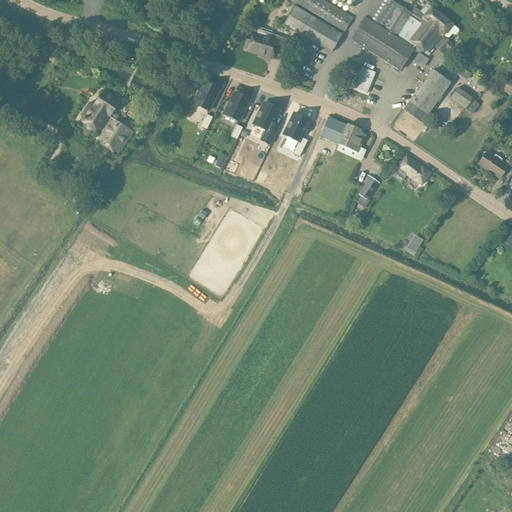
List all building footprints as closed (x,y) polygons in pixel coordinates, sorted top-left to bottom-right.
[(289,0),(344,32),(352,18),(322,0),(289,0)] [(388,0),(375,0),(364,18),(350,40),(399,71),(413,48),(419,54),(421,51),(423,53),(425,51),(428,52),(442,35),(448,39),(452,34),(453,35),(455,35),(456,35),(457,34),(458,32),(458,29),(451,24),(431,8),(425,15),(415,8),(411,14),(388,0)] [(295,7),(284,25),(331,53),(342,35),(295,7)] [(248,41),(245,49),(265,56),(271,58),(274,49),(282,52),(286,39),(271,34),(272,31),(259,27),(255,28),(254,34),(253,34),(251,42),(248,41)] [(443,37),(434,48),(442,54),(446,49),(449,51),(453,45),(451,43),(443,37)] [(58,55),(55,53),(51,53),(48,57),(49,61),(52,64),(57,63),(59,60),(58,55)] [(352,88),(366,94),(375,73),(361,67),(352,88)] [(432,70),(408,103),(403,110),(422,124),(451,83),(432,70)] [(511,80),(509,78),(501,90),(511,97),(511,80)] [(206,83),(204,82),(193,104),(208,111),(219,90),(212,86),(214,84),(207,81),(206,83)] [(458,88),(449,99),(465,110),(473,98),(458,88)] [(89,104),(81,116),(82,121),(81,122),(95,132),(97,131),(101,129),(109,117),(110,118),(98,137),(100,143),(100,145),(111,152),(113,152),(120,153),(134,133),(116,121),(119,116),(113,112),(119,102),(103,92),(94,106),(89,104)] [(237,94),(234,93),(224,114),(239,121),(249,100),(243,97),(244,95),(238,92),(237,94)] [(264,103),(253,124),(266,130),(260,142),(268,145),(278,126),(272,124),(279,110),(273,107),(274,105),(267,102),(266,104),(264,103)] [(294,113),(283,135),(298,142),(293,154),(299,157),(307,141),(301,138),(309,120),(303,117),(304,115),(298,112),(297,114),(294,113)] [(212,117),(206,114),(200,126),(206,129),(212,117)] [(338,145),(339,144),(358,152),(365,136),(360,133),(361,131),(347,125),(346,126),(328,118),(320,136),(338,145)] [(242,128),(236,125),(230,137),(236,140),(242,128)] [(499,179),(506,170),(511,174),(511,172),(511,159),(507,166),(500,161),(501,160),(495,156),(494,157),(486,152),(478,164),(499,179)] [(219,153),(213,164),(220,168),(226,156),(219,153)] [(396,166),(398,168),(396,171),(405,177),(406,176),(421,186),(430,174),(406,157),(402,164),(399,162),(396,166)] [(368,201),(380,183),(370,177),(358,195),(368,201)] [(408,248),(415,252),(422,240),(415,236),(408,248)] [(495,251),(490,247),(485,252),(491,257),(495,251)]
